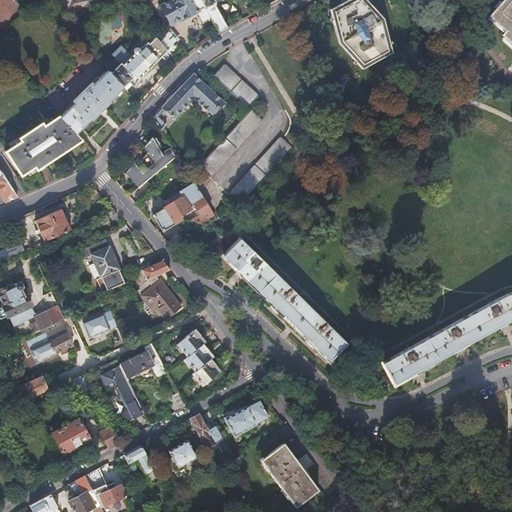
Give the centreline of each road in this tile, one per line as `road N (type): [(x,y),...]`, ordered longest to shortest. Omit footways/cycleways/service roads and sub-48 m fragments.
road 1 (residential): [(511,352),(400,402),(347,399),(327,390),(231,298),(187,279)]
road 2 (residential): [(207,304),(219,302),(347,410),(411,411),(511,367)]
road 3 (unclassified): [(0,511),(258,374)]
road 4 (residential): [(305,0),(180,75),(96,172)]
road 5 (unclassified): [(258,374),(351,511)]
road 6 (unclassified): [(96,172),(187,279)]
